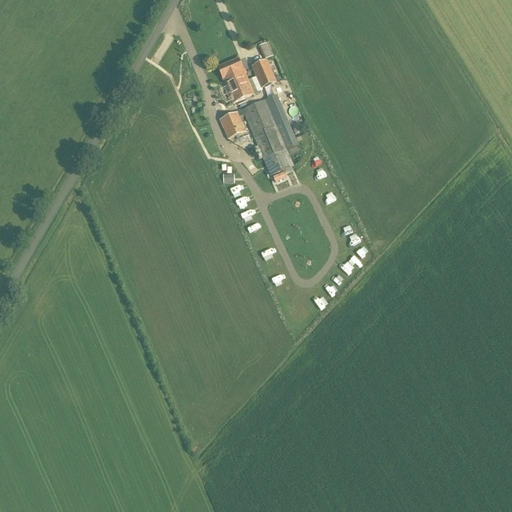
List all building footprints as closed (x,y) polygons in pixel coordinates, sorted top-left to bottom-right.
[(233,80),(245,75),(239,60),(218,69),(225,85),(231,82),(233,80)] [(261,90),(277,83),(267,61),(251,68),(261,90)] [(231,82),(225,85),(233,104),(254,96),(245,75),(233,80),(231,82)] [(297,145),(277,97),(220,122),(228,141),(246,133),(240,119),(245,116),(252,132),(271,177),(293,167),(285,150),(297,145)] [(234,184),(234,175),(223,175),(224,184),(234,184)]
